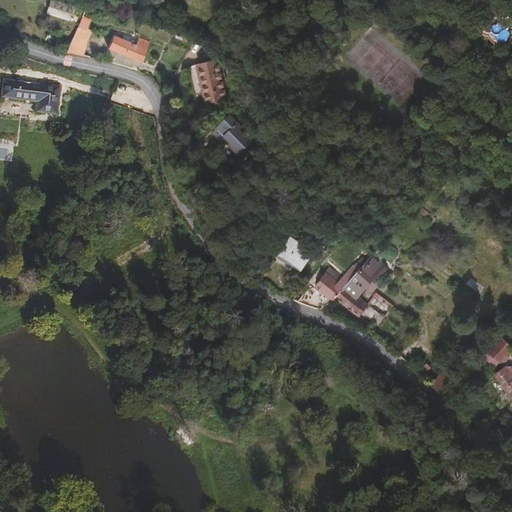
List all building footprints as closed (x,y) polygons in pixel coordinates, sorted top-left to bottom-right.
[(47,0),(42,15),(67,22),(71,7),(48,0),(47,0)] [(487,35),(489,39),(493,42),(498,42),(503,39),(505,35),(509,31),(511,27),(510,22),(511,19),(511,13),(508,12),(508,7),(504,3),(500,2),(495,3),(494,9),(490,8),(486,11),(484,19),(485,28),(488,31),(487,35)] [(87,21),(79,18),(70,40),(86,44),(90,33),(84,30),(87,21)] [(187,45),(190,39),(183,35),(180,41),(187,45)] [(134,47),(121,41),(112,38),(107,50),(139,64),(148,45),(137,40),(135,43),(134,47)] [(122,38),(121,41),(134,47),(135,43),(122,38)] [(70,40),(65,54),(81,58),(86,44),(70,40)] [(151,79),(166,86),(173,71),(158,64),(151,79)] [(221,104),(214,64),(186,69),(194,109),(221,104)] [(36,102),(35,112),(54,114),(57,87),(50,86),(50,83),(37,81),(36,84),(3,80),(0,97),(36,102)] [(217,139),(233,156),(247,143),(235,129),(240,125),(238,111),(233,112),(226,118),(209,133),(215,141),(217,139)] [(412,209),(431,224),(436,219),(417,204),(412,209)] [(289,259),(288,261),(302,271),(314,255),(304,248),(305,247),(291,237),(280,252),(289,259)] [(280,252),(277,257),(286,263),(288,261),(289,259),(280,252)] [(384,268),(370,256),(353,277),(336,299),(359,317),(368,306),(358,297),(371,282),(373,283),(384,268)] [(336,299),(353,277),(347,273),(340,282),(324,271),(315,286),(334,300),(336,299)] [(294,283),(284,296),(292,300),(300,288),(294,283)] [(305,291),(296,302),(318,311),(332,302),(309,286),(305,291)] [(510,346),(502,339),(497,346),(494,344),(491,347),(493,349),(489,354),(497,361),(507,350),(510,346)] [(496,377),(511,399),(511,368),(508,370),(507,368),(496,377)] [(432,389),(442,397),(456,380),(446,371),(432,389)] [(484,435),(493,444),(503,434),(494,425),(484,435)]
